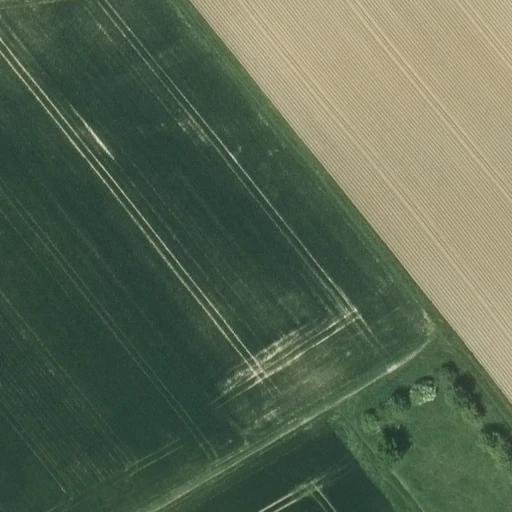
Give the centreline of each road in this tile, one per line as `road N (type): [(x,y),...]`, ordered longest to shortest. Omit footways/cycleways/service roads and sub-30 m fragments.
road 1 (track): [(511,419),(171,0)]
road 2 (track): [(131,511),(440,339)]
